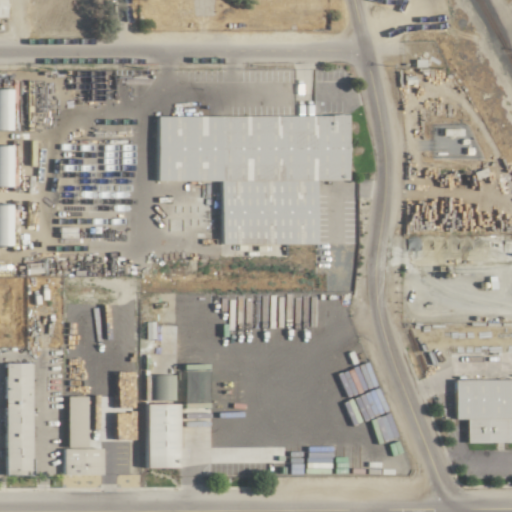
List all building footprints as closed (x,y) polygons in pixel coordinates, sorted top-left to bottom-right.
[(150,181),(213,181),(213,243),(264,243),(264,245),(310,244),(309,181),(341,180),(341,115),(149,116),(150,181)] [(11,186),(26,186),(24,147),(10,147),(11,186)] [(26,473),(25,361),(0,361),(0,457),(0,474),(26,473)] [(460,442),(511,443),(511,432),(511,380),(448,380),(448,420),(461,420),(460,442)] [(80,447),(80,395),(60,395),(59,474),(97,474),(97,447),(80,447)] [(171,402),(138,402),(139,467),(172,467),(171,402)]
